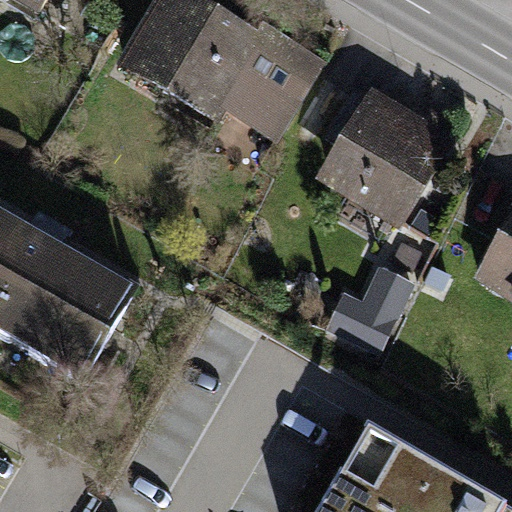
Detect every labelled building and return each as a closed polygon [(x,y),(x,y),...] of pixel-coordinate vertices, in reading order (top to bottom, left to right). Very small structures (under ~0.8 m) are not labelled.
[(5,0),(40,21),(52,0),(5,0)] [(259,36),(197,0),(158,0),(117,70),(220,130),(228,117),(279,148),(328,64),(265,27),(259,36)] [(459,144),(373,93),(317,187),(403,238),(459,144)] [(511,215),(511,224),(476,285),(511,306),(511,215),(511,216),(511,215)] [(134,295),(0,218),(0,340),(82,387),(134,295)] [(417,288),(380,270),(364,305),(346,297),(328,334),(383,360),(417,288)] [(508,511),(371,433),(325,511),(508,511)]
